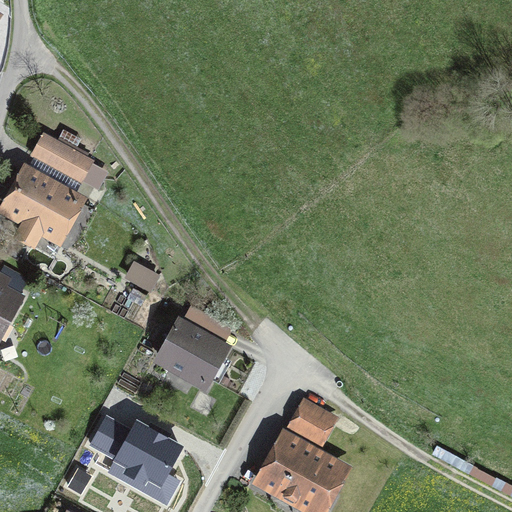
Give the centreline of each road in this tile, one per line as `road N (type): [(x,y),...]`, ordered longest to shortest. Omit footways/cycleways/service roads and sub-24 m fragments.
road 1 (track): [(18,45),(83,94),(231,305),(295,368),(373,432),(503,511)]
road 2 (unclassified): [(204,511),(295,368)]
